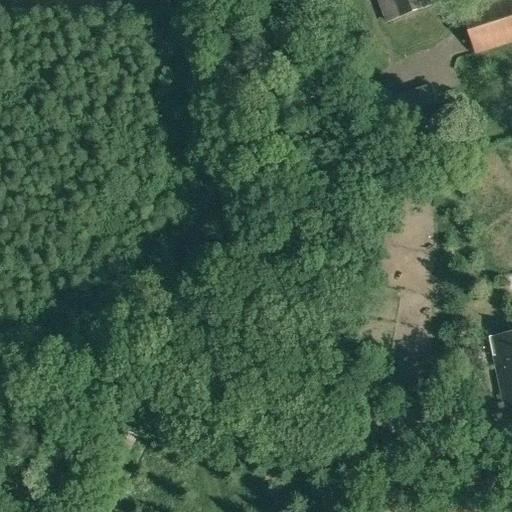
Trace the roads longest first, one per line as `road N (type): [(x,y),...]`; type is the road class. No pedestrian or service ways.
road 1 (unclassified): [(144,404),(244,255),(228,0)]
road 2 (unclassified): [(144,404),(403,423),(511,464)]
road 3 (unclassified): [(144,404),(0,403)]
road 4 (unclassified): [(89,511),(144,404)]
